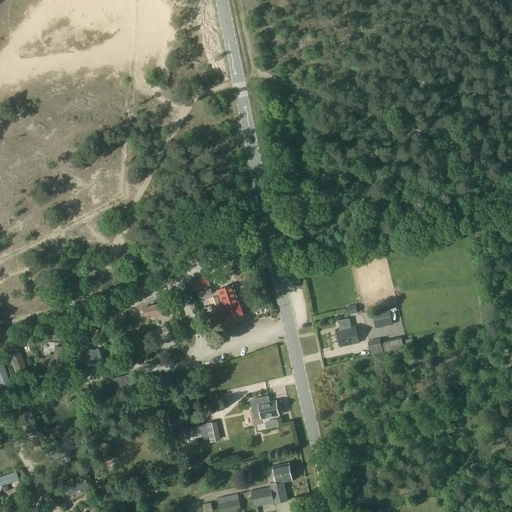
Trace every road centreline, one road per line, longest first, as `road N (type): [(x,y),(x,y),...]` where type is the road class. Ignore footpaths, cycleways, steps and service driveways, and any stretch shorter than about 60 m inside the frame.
road 1 (tertiary): [(326,485),(221,0)]
road 2 (track): [(511,441),(465,473),(333,507)]
